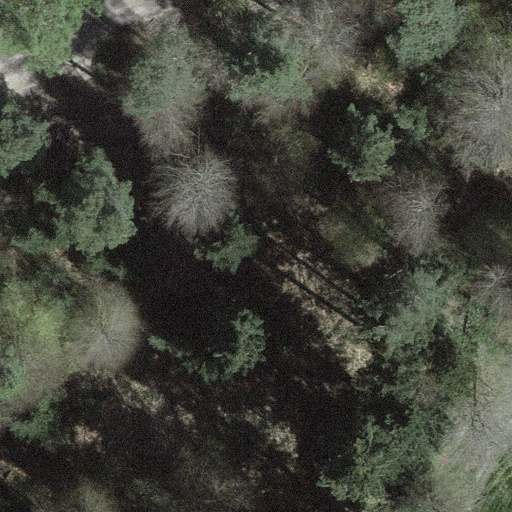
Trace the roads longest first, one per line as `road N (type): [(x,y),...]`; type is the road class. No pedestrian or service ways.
road 1 (track): [(482,441),(441,361),(377,269),(293,182),(207,140),(102,130),(0,145)]
road 2 (track): [(140,0),(0,71)]
